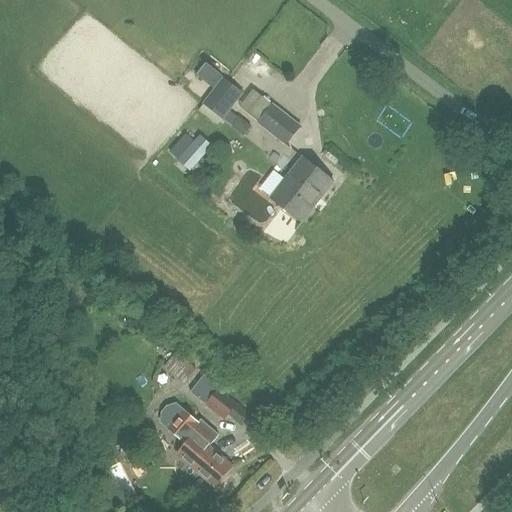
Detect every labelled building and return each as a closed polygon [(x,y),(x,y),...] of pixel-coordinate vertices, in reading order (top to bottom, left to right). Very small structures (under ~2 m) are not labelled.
[(222,77),(202,103),(223,120),(229,111),(243,93),(222,77)] [(302,125),(272,103),(257,123),(286,146),(302,125)] [(251,126),(238,116),(238,117),(229,111),(223,120),(244,136),(251,126)] [(179,161),(192,173),(214,148),(201,136),(179,161)] [(302,156),(270,198),(301,222),(333,181),(302,156)] [(274,187),(289,167),(277,159),(263,178),(274,187)] [(164,368),(183,385),(196,370),(177,353),(164,368)] [(251,414),(218,388),(205,405),(223,420),(227,415),(242,426),(251,414)] [(232,467),(209,447),(219,435),(201,420),(199,423),(183,409),(183,410),(176,404),(166,407),(162,412),(160,422),(167,429),(183,443),(184,442),(190,448),(181,458),(192,467),(214,487),(232,467)] [(95,427),(114,420),(109,408),(91,416),(95,427)]
